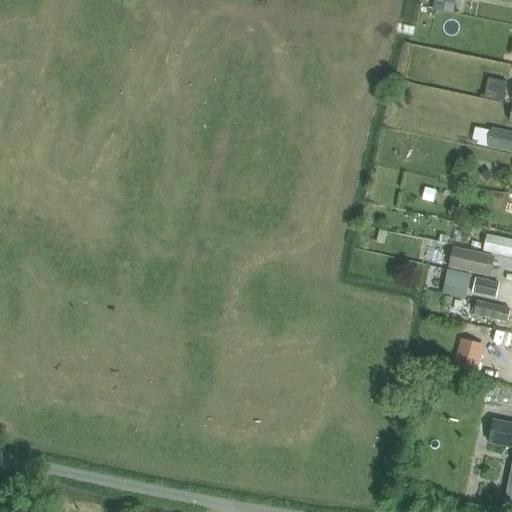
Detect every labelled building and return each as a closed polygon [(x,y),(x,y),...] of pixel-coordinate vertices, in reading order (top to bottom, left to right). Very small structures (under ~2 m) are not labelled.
[(457,10),(459,0),(437,0),(437,6),(457,10)] [(509,99),(511,79),(491,76),(489,96),(509,99)] [(511,152),(511,132),(492,128),(487,147),(511,152)] [(511,257),(511,240),(487,235),(484,252),(511,257)] [(490,277),(495,256),(453,247),(449,268),(490,277)] [(447,270),(443,293),(466,298),(471,275),(447,270)] [(496,298),(499,284),(476,279),(472,293),(496,298)] [(507,323),(510,309),(477,301),(473,315),(507,323)] [(461,339),(454,367),(477,373),(484,346),(461,339)] [(490,442),(511,446),(511,424),(494,421),(490,442)]
